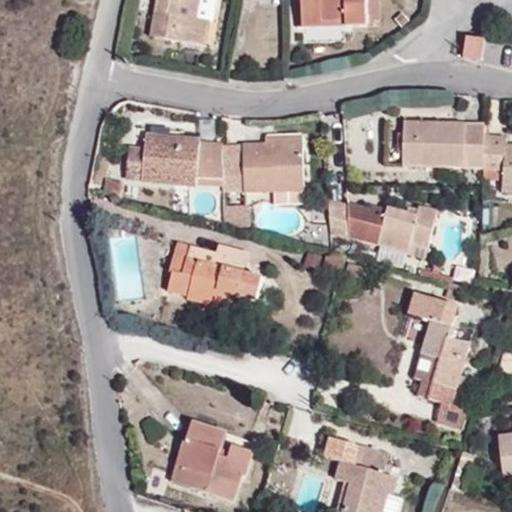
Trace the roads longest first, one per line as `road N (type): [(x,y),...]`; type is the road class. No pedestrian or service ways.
road 1 (residential): [(95,77),(259,106),(405,70)]
road 2 (unclassified): [(96,344),(70,192),(95,77)]
road 3 (residential): [(96,344),(290,381)]
road 4 (unclassified): [(119,511),(96,344)]
